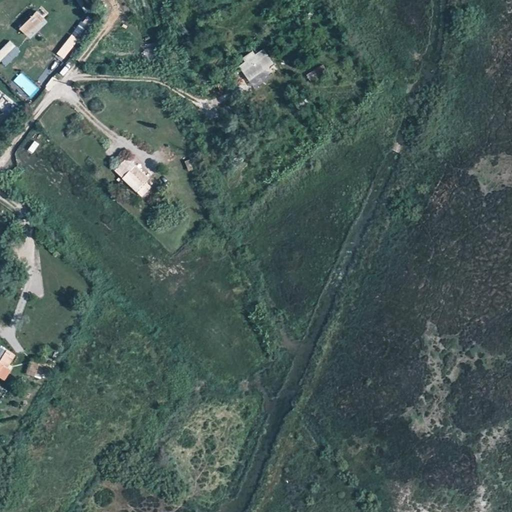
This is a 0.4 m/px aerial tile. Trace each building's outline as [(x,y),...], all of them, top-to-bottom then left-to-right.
[(32,8),(14,24),(18,29),(36,12),(32,8)] [(27,36),(40,21),(34,14),(20,28),(27,36)] [(74,32),(69,41),(76,45),(81,36),(74,32)] [(0,60),(14,46),(10,42),(0,50),(0,60)] [(268,55),(263,48),(238,66),(248,81),(265,69),(259,61),(268,55)] [(310,81),(326,70),(322,65),(306,75),(310,81)] [(31,99),(41,89),(22,71),(12,82),(31,99)] [(20,148),(31,155),(38,146),(27,138),(20,148)] [(154,183),(135,165),(123,178),(142,196),(154,183)] [(0,346),(0,376),(4,379),(18,356),(1,346),(0,346)] [(32,360),(27,374),(40,378),(45,364),(32,360)]
